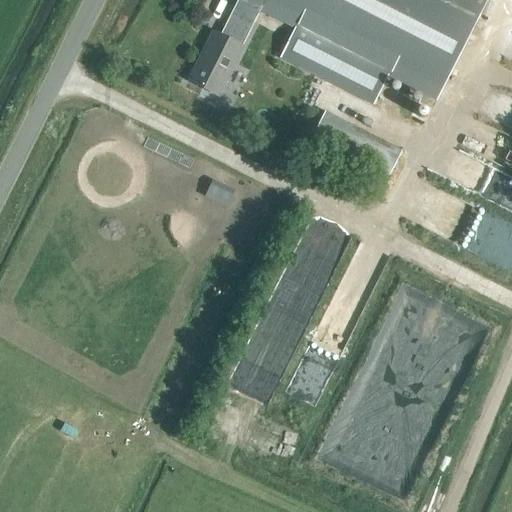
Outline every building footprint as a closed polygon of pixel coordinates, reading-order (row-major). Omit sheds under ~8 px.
[(237,0),(219,36),(212,32),(188,82),(216,96),(241,47),(259,11),(295,29),(279,59),(373,106),(388,76),(436,100),(486,0),(237,0)] [(401,152),(324,112),(311,138),(388,178),(401,152)] [(511,235),(491,227),(486,240),(511,251),(511,235)] [(480,256),(493,263),(500,248),(487,242),(480,256)] [(260,326),(230,388),(268,406),(297,343),(260,326)]
